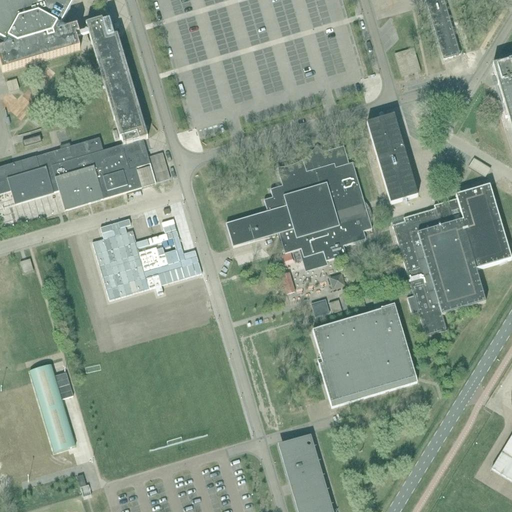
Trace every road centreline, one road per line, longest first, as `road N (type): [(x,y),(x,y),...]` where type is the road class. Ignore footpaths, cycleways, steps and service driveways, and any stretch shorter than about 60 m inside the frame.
road 1 (unclassified): [(187,193),(257,450)]
road 2 (unclassified): [(393,511),(511,320)]
road 3 (unclassified): [(388,98),(179,165)]
road 4 (unclassified): [(0,248),(187,193)]
road 5 (unclassified): [(130,0),(179,165)]
